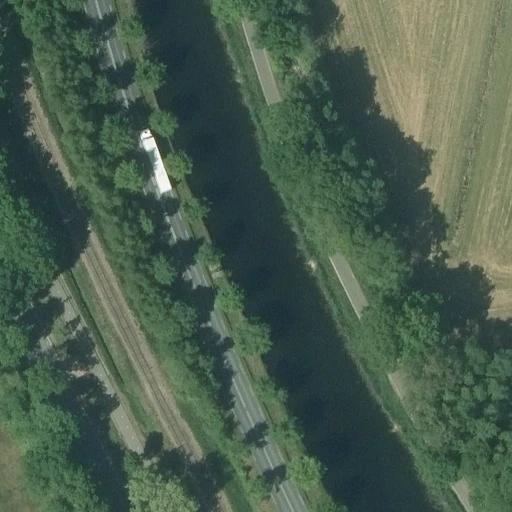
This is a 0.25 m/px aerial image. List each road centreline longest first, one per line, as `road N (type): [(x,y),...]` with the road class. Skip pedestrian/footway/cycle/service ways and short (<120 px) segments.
road 1 (unclassified): [(242,0),(335,258),(475,511)]
road 2 (primary): [(287,511),(167,238),(87,0)]
road 3 (secondary): [(118,511),(0,272)]
